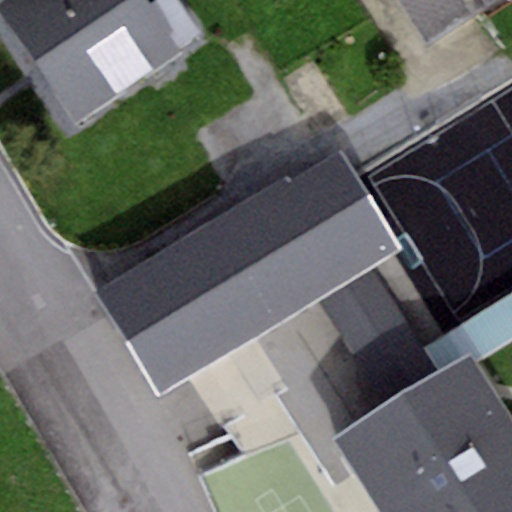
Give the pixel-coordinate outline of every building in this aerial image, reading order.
[(0,9),(75,123),(181,54),(145,0),(6,0),(0,4),(0,9)] [(397,0),(425,42),(488,0),(397,0)] [(372,267),(399,251),(335,146),(94,292),(158,397),(319,300),(372,267)] [(423,348),(372,267),(319,300),(385,405),(438,371),(423,348)] [(511,293),(423,348),(438,371),(467,353),(474,365),(511,341),(511,293)] [(511,511),(511,423),(474,365),(467,353),(438,371),(385,405),(331,440),(377,511),(511,511)]
